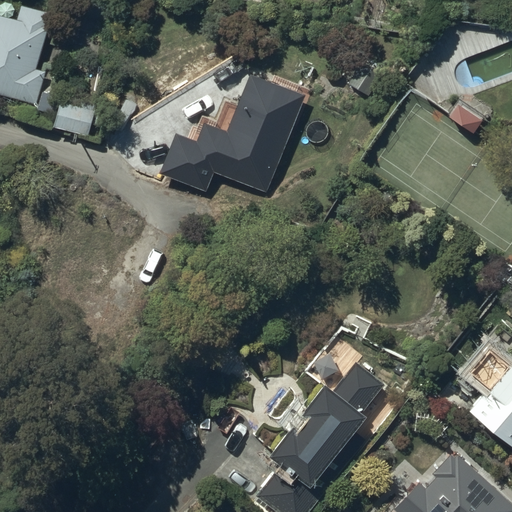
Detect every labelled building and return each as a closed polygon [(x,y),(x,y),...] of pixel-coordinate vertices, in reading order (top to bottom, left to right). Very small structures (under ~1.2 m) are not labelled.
[(33,103),(45,70),(35,67),(53,12),(22,2),(17,17),(0,11),(0,94),(12,98),(13,97),(33,103)] [(363,56),(347,80),(365,92),(381,69),(363,56)] [(266,192),(305,91),(249,69),(225,129),(205,121),(197,140),(175,131),(159,170),(207,189),(214,171),(266,192)] [(59,98),(53,124),(83,130),(88,104),(59,98)] [(511,443),(511,345),(506,354),(503,352),(481,380),(487,385),(468,408),(511,443)] [(363,410),(384,382),(353,359),(332,387),(324,381),(303,409),(308,412),(299,424),(293,420),(269,452),(282,461),(257,494),(281,511),(308,511),(366,436),(353,427),(365,411),(363,410)] [(511,511),(511,494),(462,447),(460,449),(455,444),(433,468),(437,472),(429,481),(421,474),(395,501),(402,508),(399,511),(511,511)]
